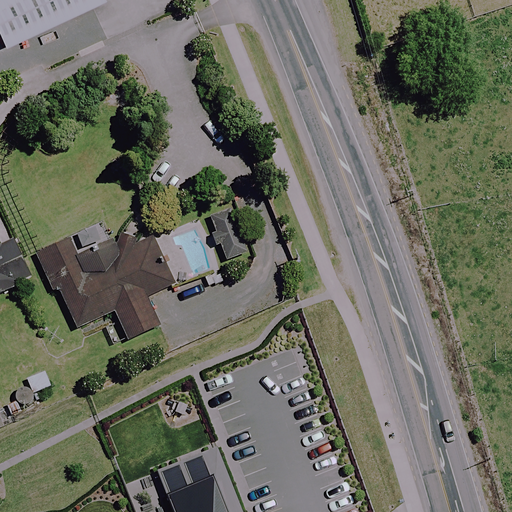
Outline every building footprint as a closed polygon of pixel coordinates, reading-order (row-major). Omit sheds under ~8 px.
[(104,4),(102,0),(0,0),(0,38),(5,50),(104,4)] [(235,204),(204,216),(224,266),(255,254),(235,204)] [(173,288),(149,232),(77,259),(70,243),(38,257),(53,293),(59,290),(77,330),(115,314),(128,342),(159,329),(146,299),(173,288)] [(0,248),(0,297),(31,283),(13,243),(0,248)] [(51,389),(45,374),(28,381),(35,396),(51,389)] [(36,479),(27,459),(0,470),(0,473),(8,491),(36,479)]
